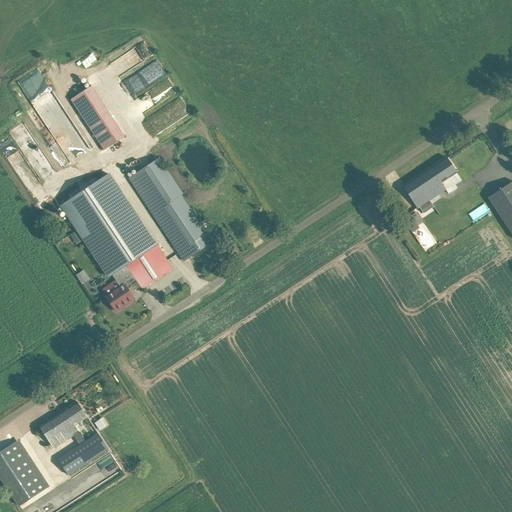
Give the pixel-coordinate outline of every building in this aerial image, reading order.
[(144,43),(134,48),(142,61),(152,55),(144,43)] [(89,153),(40,67),(19,79),(68,165),(89,153)] [(180,101),(148,116),(155,131),(187,116),(180,101)] [(107,111),(87,125),(104,150),(124,136),(107,111)] [(5,128),(14,125),(12,119),(3,122),(5,128)] [(53,170),(27,123),(11,132),(38,179),(53,170)] [(9,158),(24,187),(36,181),(25,160),(17,164),(12,156),(9,158)] [(457,173),(452,166),(446,157),(403,186),(418,209),(429,201),(433,206),(441,201),(437,196),(446,190),(448,193),(456,188),(449,178),(457,173)] [(157,159),(129,177),(153,213),(162,228),(174,246),(184,261),(217,239),(211,230),(206,234),(157,159)] [(61,206),(109,277),(112,275),(116,280),(129,271),(136,280),(142,288),(172,269),(109,175),(91,186),(61,206)] [(511,182),(488,198),(511,234),(511,182)] [(440,224),(433,214),(422,222),(429,232),(440,224)] [(406,223),(411,232),(419,227),(413,219),(406,223)] [(75,274),(81,284),(90,278),(83,269),(75,274)] [(106,296),(115,310),(126,302),(127,304),(134,299),(126,287),(136,280),(129,271),(116,280),(102,289),(106,296)] [(87,417),(83,410),(77,401),(40,426),(54,448),(73,435),(80,445),(58,459),(69,475),(108,449),(98,433),(85,441),(75,425),(87,417)] [(94,422),(99,430),(108,424),(103,416),(94,422)] [(47,488),(16,441),(0,451),(0,475),(20,506),(47,488)]
